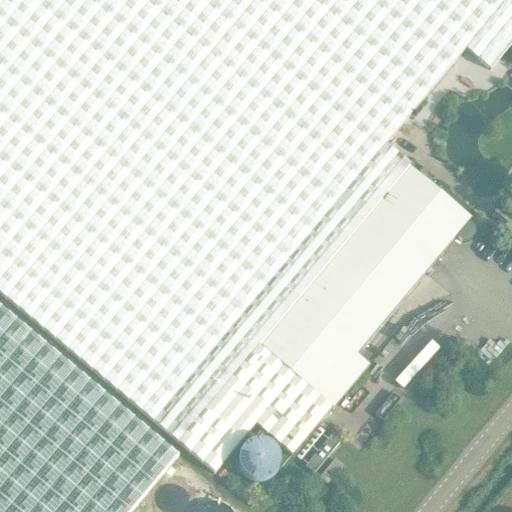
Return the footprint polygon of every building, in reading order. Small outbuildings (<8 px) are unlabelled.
[(261,360),(417,175),(409,168),(410,166),(385,146),(465,51),(490,71),(511,44),(511,0),(0,0),(0,295),(215,475),(255,426),(292,457),(327,415),(261,360)] [(471,220),(417,175),(261,360),(327,415),(332,409),(333,410),(369,367),(357,357),(455,238),(461,243),(469,243),(474,236),(474,228),(468,224),(471,220)] [(0,511),(131,511),(178,457),(165,446),(0,308),(0,511)] [(287,459),(258,435),(235,462),(264,486),(287,459)] [(314,475),(339,444),(330,437),(304,467),(314,475)] [(332,460),(317,478),(325,484),(340,466),(332,460)]
